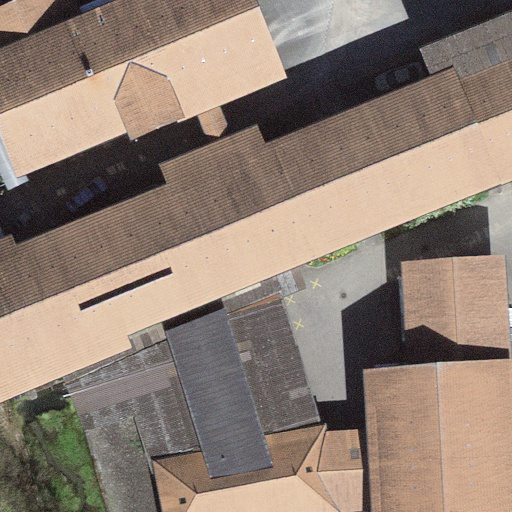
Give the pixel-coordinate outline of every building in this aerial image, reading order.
[(160,0),(79,34),(64,0),(44,0),(0,18),(0,100),(25,163),(266,65),(239,0),(160,0)] [(511,18),(432,51),(445,85),(288,148),(281,128),(181,170),(190,192),(0,268),(0,378),(62,353),(91,422),(137,402),(159,472),(163,471),(316,436),(264,275),(292,263),(294,266),(511,175),(511,18)] [(508,511),(494,270),(413,275),(419,385),(377,387),(380,433),(384,506),(383,511),(508,511)] [(380,433),(316,436),(163,471),(170,511),(308,511),(329,508),(384,506),(380,433)] [(0,466),(0,511),(3,511),(14,509),(0,466)]
